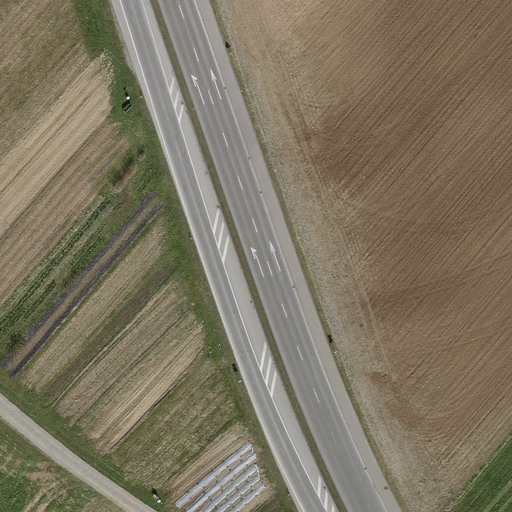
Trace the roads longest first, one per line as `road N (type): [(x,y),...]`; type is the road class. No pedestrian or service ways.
road 1 (secondary): [(367,511),(302,364),(175,0)]
road 2 (secondary): [(128,0),(237,336),(315,511)]
road 3 (track): [(143,511),(0,403)]
